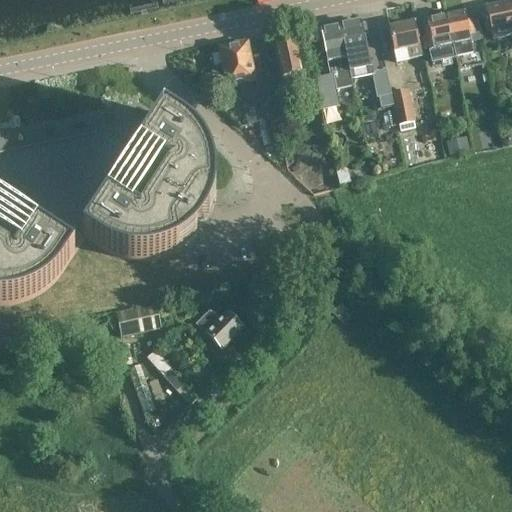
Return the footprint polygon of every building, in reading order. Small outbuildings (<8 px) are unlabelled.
[(511,2),(485,9),(487,18),(482,19),(485,33),(490,32),(492,39),(511,34),(511,2)] [(464,14),(445,18),(452,48),(453,48),(455,60),(473,56),(470,44),(471,44),(469,36),(473,35),(470,22),(466,22),(464,14)] [(452,48),(445,18),(426,22),(428,31),(423,32),(426,46),(430,60),(431,65),(439,63),(455,60),(453,48),(452,48)] [(359,23),(340,27),(349,72),(368,69),(363,40),(367,39),(365,26),(360,27),(359,23)] [(388,30),(393,53),(395,64),(421,59),(420,54),(419,48),(414,24),(388,30)] [(349,72),(340,27),(321,30),(327,64),(329,74),(340,71),(343,89),(352,87),(349,72)] [(283,72),(301,69),(295,36),(272,40),(279,76),(284,76),(283,72)] [(239,85),(248,126),(274,121),(266,83),(250,86),(249,83),(254,82),(246,45),(219,50),(227,88),(239,85)] [(339,126),(329,74),(327,64),(313,67),(325,129),(339,126)] [(373,75),(378,100),(380,111),(392,109),(385,73),(373,75)] [(398,126),(414,123),(407,92),(391,96),(398,126)] [(138,219),(108,199),(82,238),(90,243),(97,248),(103,252),(110,255),(115,258),(121,260),(127,261),(133,262),(139,263),(145,262),(150,262),(155,261),(161,260),(167,258),(171,256),(175,254),(179,252),(184,249),(189,245),(193,242),(196,238),(187,220),(187,218),(208,220),(210,217),(211,213),(212,210),(213,206),(213,205),(214,198),(215,193),(215,188),(215,181),(214,176),(213,171),(212,168),(210,162),(207,157),(205,153),(203,150),(199,146),(189,138),(163,116),(146,142),(137,154),(167,174),(138,219)] [(0,306),(0,307),(5,307),(9,306),(13,306),(18,305),(22,304),(26,302),(31,300),(36,298),(41,295),(46,291),(52,286),(57,280),(60,276),(67,266),(74,255),(35,230),(15,260),(0,249),(0,306)] [(118,317),(122,338),(158,330),(154,309),(118,317)] [(221,353),(243,331),(227,314),(219,322),(210,313),(195,327),(221,353)] [(177,391),(186,383),(157,350),(148,358),(177,391)] [(179,473),(180,482),(180,483),(188,482),(188,472),(179,473)]
